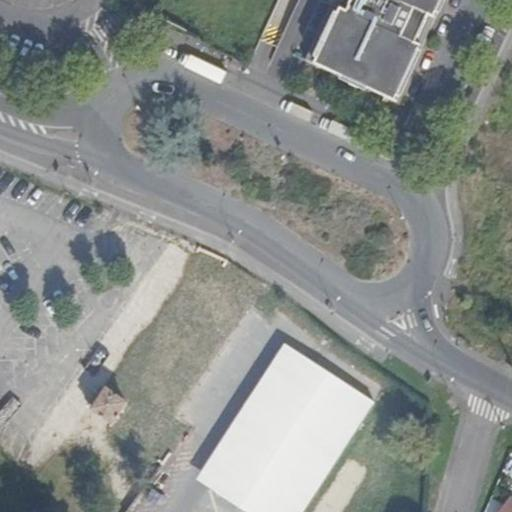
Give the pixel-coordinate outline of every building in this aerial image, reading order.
[(426,21),(435,0),(345,0),(339,14),(323,8),(298,63),(388,105),(413,49),(406,46),(419,18),(426,21)] [(413,49),(426,21),(419,18),(406,46),(413,49)] [(245,511),(313,511),(379,400),(286,346),(204,487),(245,511)] [(107,385),(89,407),(112,425),(129,402),(107,385)] [(511,511),(511,504),(510,503),(503,511),(511,511)]
